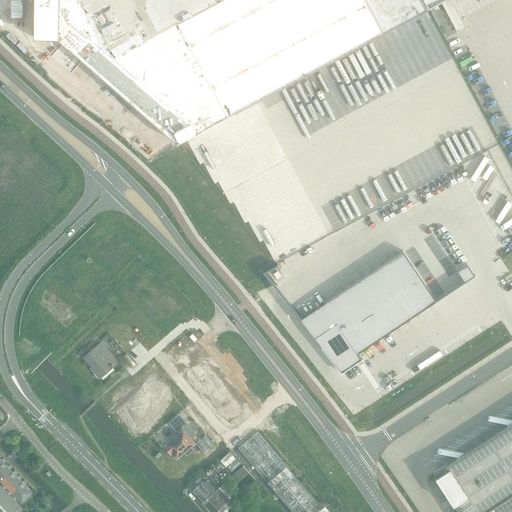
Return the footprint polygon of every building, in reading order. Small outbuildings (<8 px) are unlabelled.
[(12,0),(12,8),(28,9),(39,19),(39,39),(52,40),(57,34),(183,144),(427,12),(421,0),(12,0)] [(436,301),(435,300),(402,251),(301,318),(300,319),(321,347),(341,373),(357,363),(356,362),(361,359),(361,360),(362,359),(362,358),(361,359),(357,353),(436,301)] [(467,264),(457,270),(464,281),(465,282),(475,275),(467,264)] [(323,288),(342,290),(343,272),(325,271),(323,288)] [(107,327),(152,381),(182,356),(138,302),(107,327)] [(100,342),(83,357),(91,366),(90,368),(99,378),(99,379),(113,367),(112,365),(117,362),(110,353),(100,342)] [(166,446),(165,447),(170,453),(171,452),(177,458),(183,452),(186,456),(193,450),(190,446),(195,442),(191,438),(195,434),(183,419),(174,427),(179,433),(166,445),(166,446)] [(443,465),(435,471),(461,511),(511,511),(511,427),(506,426),(504,435),(496,433),(495,442),(486,440),(485,449),(476,447),(475,456),(467,454),(465,462),(457,461),(455,469),(443,465)] [(257,431),(238,448),(291,511),(314,511),(311,508),(318,502),(296,477),(257,431)] [(205,435),(195,443),(203,453),(213,445),(205,435)] [(230,453),(220,462),(225,467),(234,458),(230,453)] [(0,485),(13,473),(0,459),(0,485)] [(236,460),(227,467),(232,473),(240,465),(236,460)] [(237,471),(233,474),(239,480),(247,489),(256,481),(243,466),(237,471)] [(0,485),(0,504),(6,511),(13,511),(20,506),(18,505),(31,493),(13,473),(0,485)] [(202,482),(192,491),(203,502),(215,490),(206,481),(203,483),(202,482)] [(215,490),(203,502),(212,511),(214,511),(229,499),(228,498),(234,493),(224,483),(221,485),(218,488),(217,489),(215,491),(215,490)]
